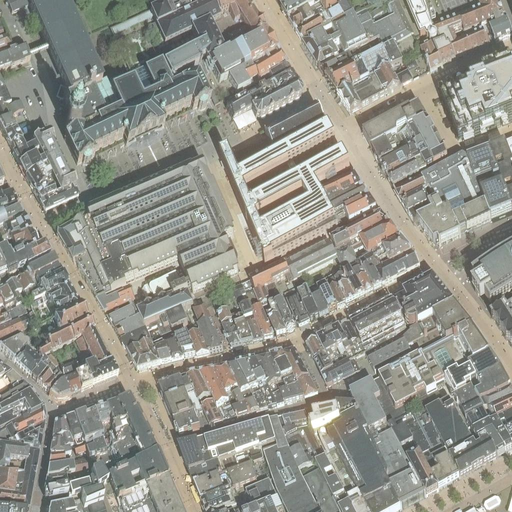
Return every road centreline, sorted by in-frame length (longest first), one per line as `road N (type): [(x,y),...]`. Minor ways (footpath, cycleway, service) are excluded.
road 1 (residential): [(207,152),(256,273),(390,209)]
road 2 (residential): [(511,370),(390,209)]
road 3 (residential): [(41,224),(132,384)]
road 4 (residential): [(41,224),(207,152)]
road 5 (residential): [(132,384),(190,511)]
road 6 (residential): [(419,92),(453,158),(511,133)]
road 7 (residential): [(207,152),(320,97)]
